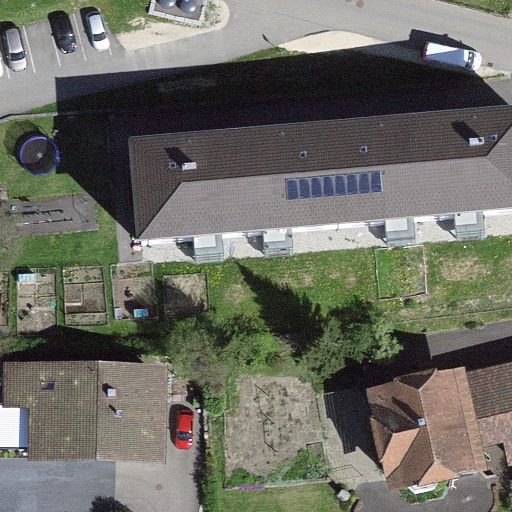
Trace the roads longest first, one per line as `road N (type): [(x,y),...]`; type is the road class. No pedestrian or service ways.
road 1 (residential): [(0,113),(338,0)]
road 2 (residential): [(511,38),(355,0)]
